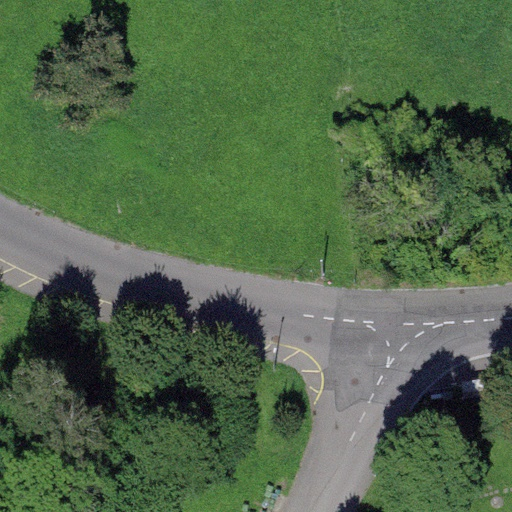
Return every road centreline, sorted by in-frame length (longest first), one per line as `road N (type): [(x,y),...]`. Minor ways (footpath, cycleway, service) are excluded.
road 1 (residential): [(0,224),(52,252),(189,293),(402,332)]
road 2 (residential): [(402,332),(323,511)]
